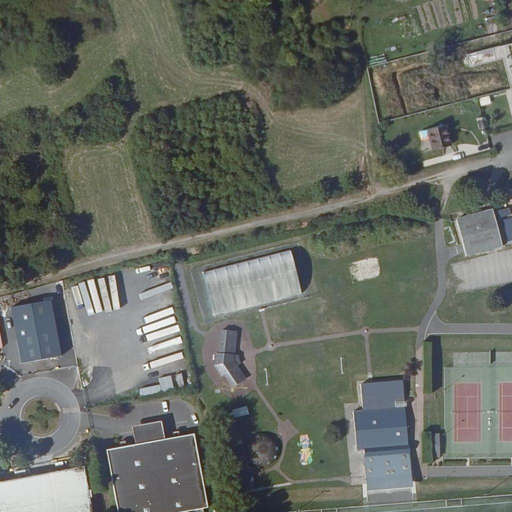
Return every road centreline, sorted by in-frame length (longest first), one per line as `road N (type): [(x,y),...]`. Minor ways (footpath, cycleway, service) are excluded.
road 1 (track): [(161,246),(139,180),(132,94),(111,0)]
road 2 (unclassified): [(11,424),(33,445),(62,437),(70,408),(51,388)]
